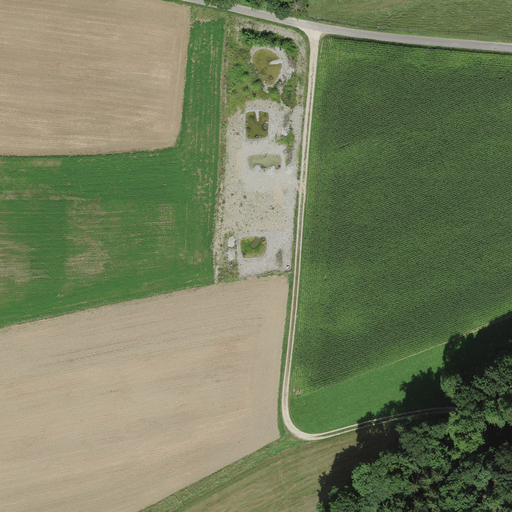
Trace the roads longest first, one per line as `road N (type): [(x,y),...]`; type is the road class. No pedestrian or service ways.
road 1 (track): [(314,25),(284,390),(288,426),(309,438),(511,400)]
road 2 (track): [(202,0),(371,35),(511,46)]
